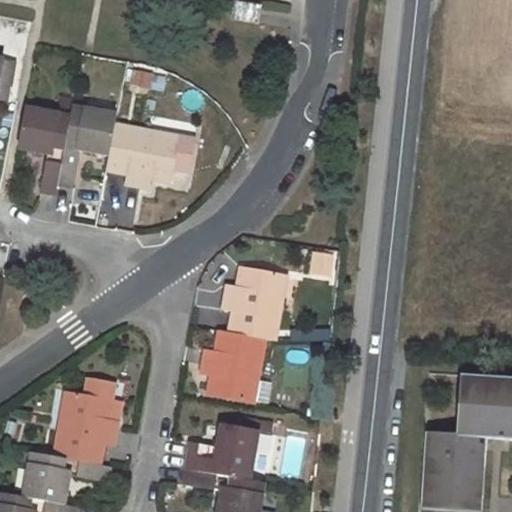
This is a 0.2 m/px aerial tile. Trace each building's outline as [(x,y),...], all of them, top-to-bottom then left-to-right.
[(234,4),(232,18),(257,22),(259,8),(234,4)] [(0,101),(4,102),(7,89),(9,89),(14,62),(0,59),(0,101)] [(152,76),(132,72),(130,83),(150,87),(152,76)] [(18,148),(48,154),(41,191),(55,194),(56,184),(70,116),(58,114),(58,113),(26,108),(18,148)] [(73,188),(80,150),(109,155),(115,125),(117,115),(85,109),(85,110),(71,108),(70,116),(56,184),(73,188)] [(193,140),(115,125),(109,155),(106,171),(128,175),(126,185),(141,188),(144,170),(152,171),(150,179),(170,182),(172,172),(188,175),(193,140)] [(141,188),(149,189),(150,179),(152,171),(144,170),(141,188)] [(315,278),(330,280),(332,261),(317,260),(315,278)] [(225,294),(222,309),(232,311),(228,333),(264,339),(275,341),(286,277),(239,270),(236,289),(243,290),(242,297),(225,294)] [(236,289),(226,287),(225,294),(242,297),(243,290),(236,289)] [(213,352),(205,351),(202,366),(219,369),(217,376),(209,375),(206,395),(252,403),(264,339),(228,333),(218,331),(213,352)] [(202,366),(201,374),(209,375),(217,376),(219,369),(202,366)] [(466,436),(470,376),(461,375),(456,435),(466,436)] [(511,440),(511,378),(470,376),(466,436),(456,435),(426,433),(420,509),(463,511),(482,511),(487,445),(487,439),(499,440),(511,440)] [(110,401),(113,384),(86,379),(83,397),(110,401)] [(98,428),(99,420),(106,421),(110,401),(83,397),(65,393),(54,457),(99,465),(103,444),(113,446),(115,431),(98,428)] [(117,423),(120,403),(110,401),(106,421),(117,423)] [(98,428),(115,431),(117,423),(106,421),(99,420),(98,428)] [(217,447),(190,443),(185,469),(249,480),(257,432),(221,426),(217,447)] [(64,504),(69,475),(106,482),(109,467),(99,465),(54,457),(32,453),(30,466),(28,466),(23,497),(64,504)] [(185,469),(182,485),(220,491),(217,511),(259,511),(263,496),(260,495),(263,483),(249,480),(185,469)] [(0,511),(74,511),(75,507),(64,504),(23,497),(0,492),(0,511)]
